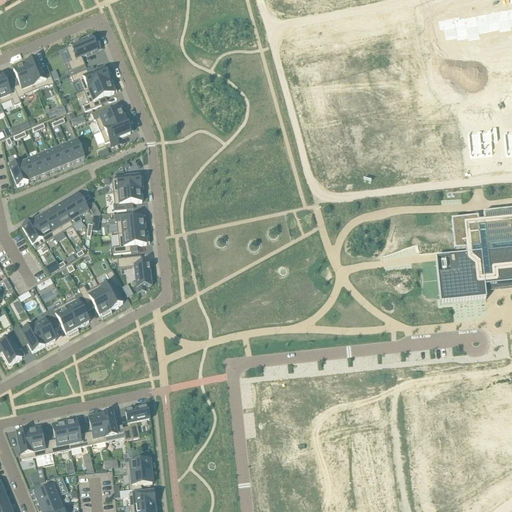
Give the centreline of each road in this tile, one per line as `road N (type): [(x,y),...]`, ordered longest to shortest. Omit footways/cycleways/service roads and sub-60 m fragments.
road 1 (residential): [(0,59),(89,23),(103,27),(149,135),(164,289),(135,314),(0,389)]
road 2 (residential): [(475,344),(236,365),(246,511)]
road 3 (residential): [(376,190),(314,197),(268,29)]
road 4 (residential): [(0,425),(153,391)]
road 5 (residential): [(268,29),(411,0)]
road 6 (residential): [(511,178),(376,190)]
